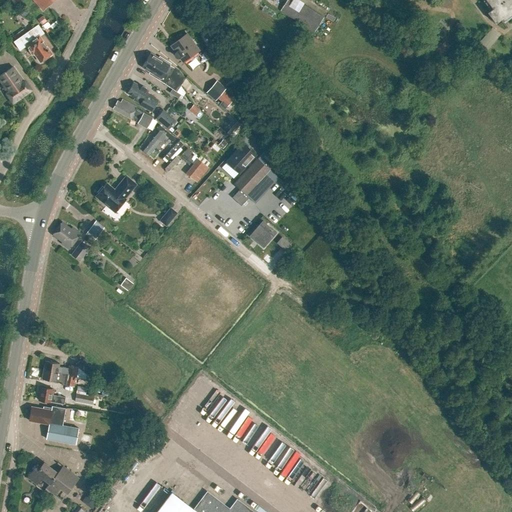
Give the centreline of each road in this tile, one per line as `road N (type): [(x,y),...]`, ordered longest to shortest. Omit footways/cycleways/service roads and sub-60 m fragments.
road 1 (residential): [(87,120),(269,272)]
road 2 (tertiary): [(0,437),(41,219)]
road 3 (residential): [(0,176),(94,0)]
road 4 (tertiary): [(87,120),(157,0)]
